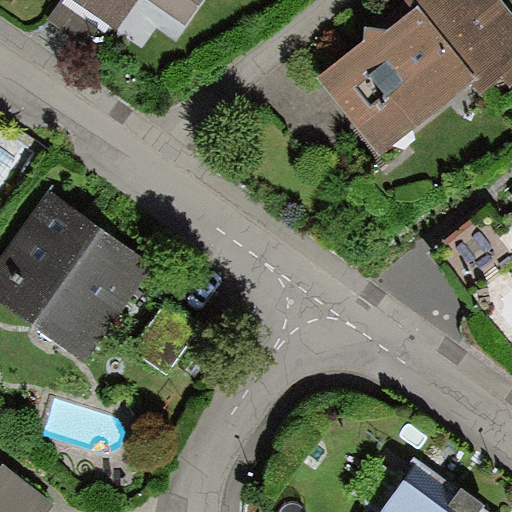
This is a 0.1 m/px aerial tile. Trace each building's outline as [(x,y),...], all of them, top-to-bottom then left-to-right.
[(79,0),(118,27),(137,0),(147,0),(184,25),(201,0),(79,0)] [(409,0),(417,8),(389,30),(366,28),(364,42),(320,75),(380,153),(475,81),(484,94),(499,83),(504,89),(511,82),(511,12),(502,0),(409,0)] [(150,264),(51,195),(0,267),(0,294),(87,355),(150,264)] [(203,328),(169,302),(133,350),(168,376),(203,328)] [(491,511),(420,460),(381,511),(491,511)] [(0,470),(0,511),(49,511),(55,506),(4,466),(0,470)]
